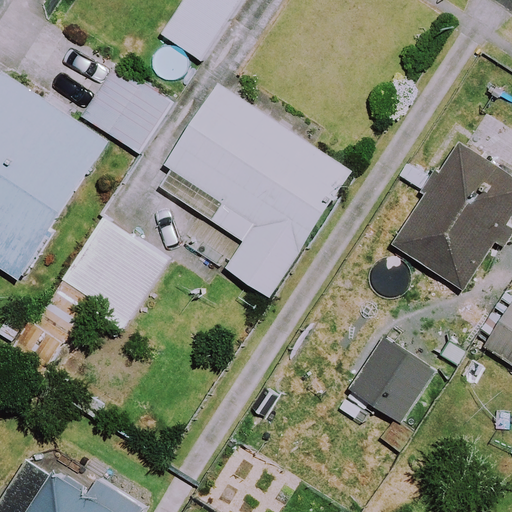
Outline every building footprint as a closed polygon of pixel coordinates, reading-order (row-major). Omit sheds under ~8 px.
[(244,0),(187,0),(164,36),(204,62),(244,0)] [(176,104),(119,68),(88,117),(144,153),(176,104)] [(111,145),(4,74),(0,80),(0,264),(22,280),(111,145)] [(354,171),(222,86),(158,185),(249,243),(231,270),(272,297),(354,171)] [(511,220),(511,177),(463,147),(398,249),(467,292),(511,220)] [(172,260),(108,218),(62,287),(127,330),(172,260)] [(511,314),(489,349),(511,364),(511,314)] [(432,372),(387,343),(354,393),(399,422),(432,372)] [(124,511),(37,458),(3,511),(124,511)]
